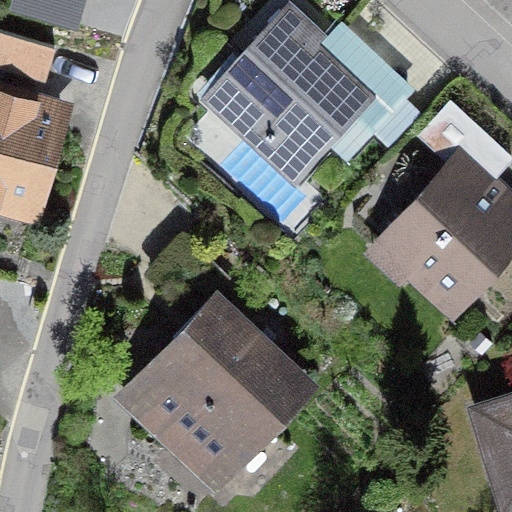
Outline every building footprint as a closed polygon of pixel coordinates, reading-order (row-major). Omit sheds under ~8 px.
[(333,41),(296,8),(212,100),(304,182),(378,100),(324,52),(333,41)] [(60,54),(0,37),(0,73),(50,88),(60,54)] [(77,109),(0,86),(0,214),(43,226),(77,109)] [(467,141),(368,257),(408,291),(413,285),(460,325),(511,263),(511,198),(490,180),(499,169),(467,141)] [(325,390),(224,296),(122,407),(223,500),(325,390)] [(511,511),(511,397),(475,411),(506,511),(511,511)]
